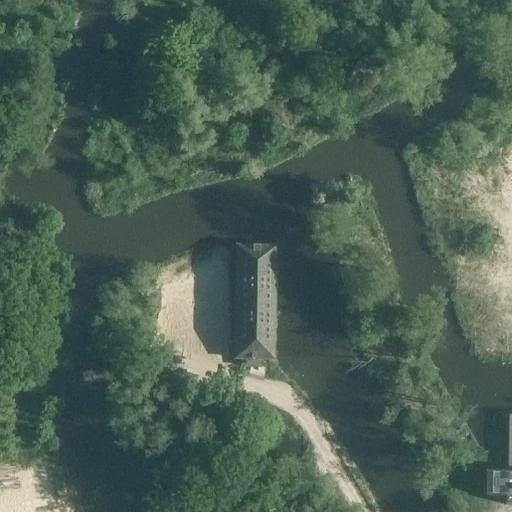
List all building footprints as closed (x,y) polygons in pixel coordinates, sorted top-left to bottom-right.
[(478,149),(431,179),(448,206),(495,176),(478,149)] [(277,248),(234,248),(233,363),(245,363),(245,371),(262,370),(262,363),(276,363),(277,248)] [(485,252),(456,265),(478,316),(508,303),(485,252)] [(488,473),(487,499),(507,499),(507,507),(511,506),(511,415),(509,416),(508,473),(488,473)] [(47,467),(6,481),(14,502),(54,488),(47,467)] [(54,488),(14,502),(17,511),(51,511),(61,509),(54,488)]
